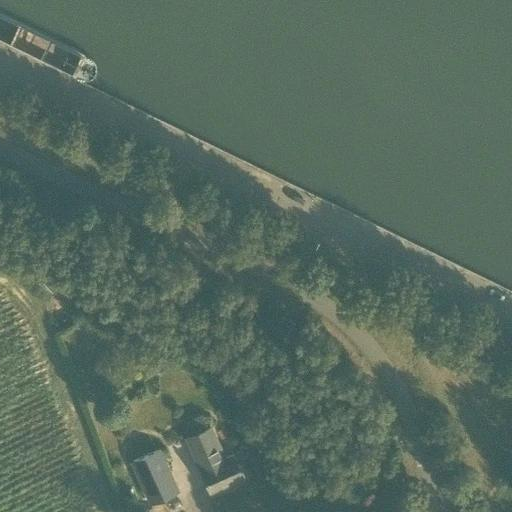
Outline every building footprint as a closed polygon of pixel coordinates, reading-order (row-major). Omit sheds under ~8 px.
[(37,283),(37,284),(44,296),(52,291),(56,289),(49,277),(37,283)] [(98,331),(95,320),(83,322),(86,334),(98,331)] [(201,413),(180,420),(183,431),(204,424),(201,413)] [(199,465),(202,464),(213,493),(245,479),(235,456),(229,459),(212,423),(185,436),(199,465)] [(132,462),(149,500),(151,504),(180,490),(162,449),(132,462)]
